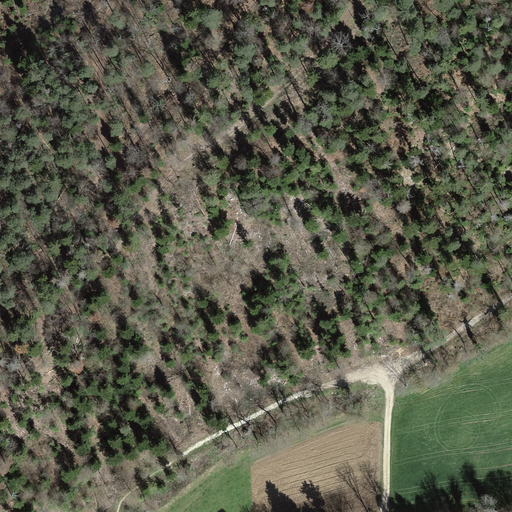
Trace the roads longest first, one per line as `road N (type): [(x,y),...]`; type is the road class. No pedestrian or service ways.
road 1 (track): [(359,0),(283,85),(165,182),(0,390)]
road 2 (track): [(256,0),(0,310)]
road 3 (track): [(382,511),(385,373),(302,392),(177,457)]
road 4 (track): [(120,0),(97,92),(104,176)]
road 5 (track): [(385,373),(511,294)]
